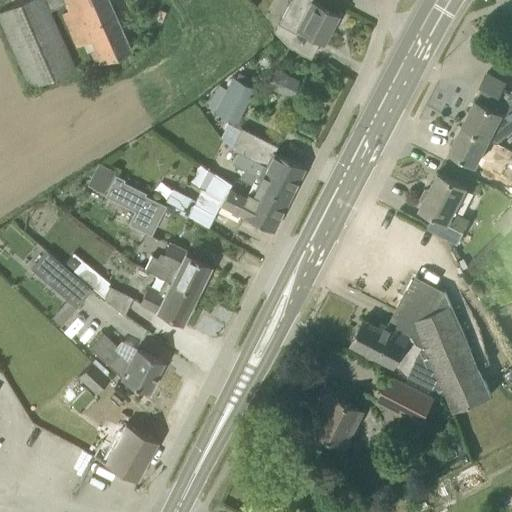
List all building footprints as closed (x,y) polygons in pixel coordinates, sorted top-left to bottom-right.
[(131,49),(108,0),(27,0),(0,12),(0,19),(30,87),(74,68),(51,9),(65,3),(68,11),(61,14),(76,47),(91,41),(101,63),(131,49)] [(278,20),(288,0),(276,0),(268,15),(278,20)] [(295,32),(297,26),(323,40),(337,14),(312,1),(312,0),(290,0),(278,23),(295,32)] [(283,72),(276,86),(291,93),(297,79),(283,72)] [(511,89),(510,91),(502,88),(506,81),(487,72),(481,84),(484,86),(480,93),(482,95),(480,100),(479,101),(475,99),(462,124),(497,142),(511,130),(511,89)] [(235,121),(253,88),(232,77),(214,111),(235,121)] [(497,142),(462,124),(448,150),(475,164),(489,138),(497,143),(497,142)] [(293,189),(304,167),(274,152),(277,145),(241,127),(231,148),(245,155),(244,158),(254,164),(265,169),(262,174),(293,189)] [(281,213),(293,189),(262,174),(265,169),(254,164),(244,158),(240,165),(245,168),(241,178),(250,183),(246,190),(248,195),(281,213)] [(99,162),(99,163),(88,185),(105,192),(115,170),(99,162)] [(248,195),(246,190),(245,187),(233,181),(231,185),(199,164),(191,180),(202,187),(196,201),(172,189),(165,203),(209,227),(220,206),(273,230),(281,213),(248,195)] [(495,187),(501,175),(480,164),(474,176),(495,187)] [(457,242),(469,219),(454,211),(466,186),(438,171),(430,188),(424,189),(419,198),(422,204),(420,207),(434,214),(428,227),(457,242)] [(151,233),(165,205),(146,195),(147,192),(125,181),(126,178),(116,173),(105,195),(135,210),(129,222),(151,233)] [(210,265),(185,253),(186,252),(171,244),(166,254),(161,251),(158,257),(151,254),(146,267),(158,275),(196,294),(198,291),(201,291),(205,282),(203,279),(210,265)] [(76,307),(92,289),(46,250),(31,267),(76,307)] [(73,252),(65,261),(75,269),(83,261),(73,252)] [(196,294),(158,275),(146,267),(145,269),(165,279),(159,292),(149,287),(140,306),(155,314),(157,311),(182,321),(189,307),(193,307),(197,299),(195,296),(196,294)] [(492,394),(446,291),(417,276),(406,299),(441,384),(442,384),(455,411),(492,394)] [(104,278),(95,289),(105,297),(110,286),(108,284),(109,283),(104,278)] [(124,314),(132,297),(110,286),(105,297),(104,298),(124,314)] [(441,384),(406,299),(391,328),(381,322),(379,326),(363,318),(351,342),(396,362),(395,364),(401,367),(406,374),(433,388),(441,384)] [(117,345),(104,332),(90,347),(121,375),(148,391),(150,387),(153,386),(157,379),(155,376),(163,360),(139,347),(130,363),(114,348),(117,345)] [(96,393),(109,379),(92,362),(79,376),(96,393)] [(422,422),(434,398),(389,376),(378,399),(422,422)] [(69,394),(80,382),(75,377),(64,389),(69,394)] [(80,410),(94,395),(84,386),(70,401),(80,410)] [(347,444),(363,410),(326,391),(318,407),(324,410),(315,429),(347,444)] [(136,479),(157,440),(123,425),(111,446),(102,441),(93,456),(136,479)]
